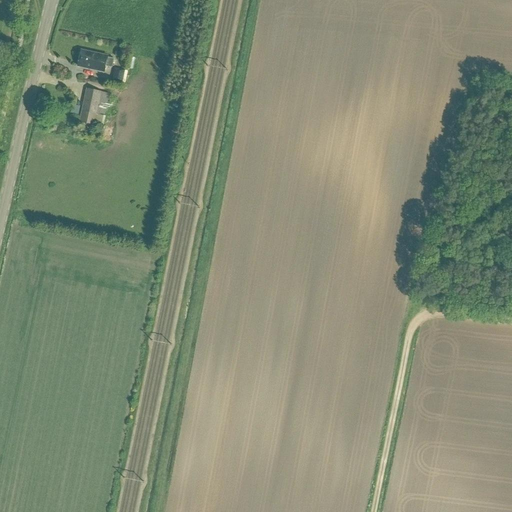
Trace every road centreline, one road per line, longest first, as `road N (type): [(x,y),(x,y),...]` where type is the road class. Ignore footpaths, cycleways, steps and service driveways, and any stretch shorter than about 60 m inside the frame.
road 1 (track): [(374,511),(414,314),(511,318)]
road 2 (secondary): [(0,227),(52,0)]
